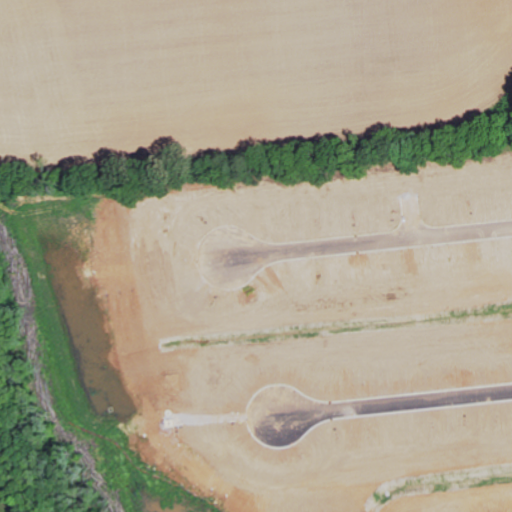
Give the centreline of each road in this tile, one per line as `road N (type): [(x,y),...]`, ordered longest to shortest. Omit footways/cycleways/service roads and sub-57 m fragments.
road 1 (residential): [(511,224),(238,258)]
road 2 (residential): [(281,415),(511,389)]
